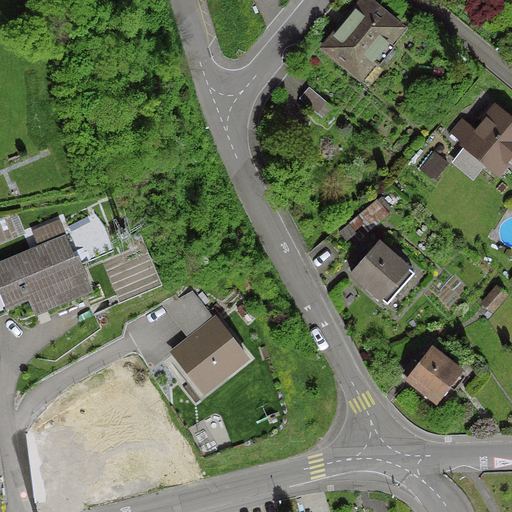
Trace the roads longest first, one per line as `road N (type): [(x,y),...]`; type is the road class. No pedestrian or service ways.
road 1 (residential): [(213,97),(362,402),(377,449)]
road 2 (tertiary): [(138,511),(377,449)]
road 3 (residential): [(213,97),(260,59),(309,0)]
road 4 (residential): [(511,79),(415,0)]
